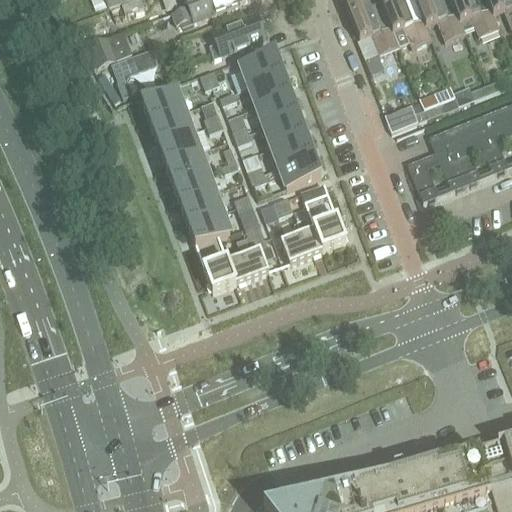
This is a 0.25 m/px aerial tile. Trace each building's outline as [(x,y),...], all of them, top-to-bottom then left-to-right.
[(139,0),(104,0),(108,12),(140,1),(139,0)] [(170,19),(219,0),(185,0),(181,2),(185,12),(170,18),(170,19)] [(247,0),(219,0),(170,19),(175,30),(212,17),(213,21),(238,11),(237,8),(249,4),(247,0)] [(411,54),(431,46),(412,0),(413,1),(403,5),(400,0),(383,0),(378,2),(398,53),(399,53),(393,38),(403,34),(411,54)] [(465,40),(448,0),(412,0),(431,46),(432,46),(427,32),(436,28),(444,48),(465,40)] [(478,43),(498,35),(484,0),(448,0),(465,40),(460,27),(470,24),(478,43)] [(511,37),(511,36),(511,0),(484,0),(498,35),(499,35),(494,21),(503,17),(511,37)] [(378,61),(398,53),(378,2),(377,3),(380,9),(370,13),(366,1),(345,10),(359,46),(370,42),(378,61)] [(231,57),(231,59),(265,47),(256,23),(223,35),(213,39),(221,61),(231,57)] [(107,41),(88,48),(96,70),(116,62),(107,41)] [(132,80),(157,71),(151,56),(111,71),(124,106),(135,101),(128,85),(132,80)] [(248,94),(282,81),(275,60),(240,73),(248,94)] [(255,114),(290,101),(282,81),(248,94),(255,114)] [(212,84),(205,87),(210,98),(216,96),(212,84)] [(485,91),(489,100),(503,94),(500,85),(485,91)] [(203,101),(210,98),(205,87),(198,89),(203,101)] [(489,100),(485,91),(470,97),(474,105),(489,100)] [(142,110),(149,130),(184,118),(176,97),(142,110)] [(222,111),(233,107),(231,100),(219,104),(222,111)] [(255,114),(263,134),(298,121),(290,101),(255,114)] [(511,110),(429,144),(435,160),(407,171),(423,209),(428,207),(428,208),(434,206),(433,204),(438,202),(427,175),(439,170),(450,198),(456,196),(456,197),(462,195),(461,193),(469,190),(470,192),(476,189),(475,188),(480,186),(469,158),(481,153),(492,181),(497,179),(498,180),(503,178),(503,177),(508,175),(497,147),(511,140),(511,110)] [(423,116),(427,124),(442,118),(438,110),(423,116)] [(423,116),(414,120),(410,112),(384,122),(391,139),(417,129),(417,128),(427,124),(423,116)] [(149,130),(157,151),(192,138),(184,118),(149,130)] [(209,131),(220,127),(218,120),(206,125),(209,131)] [(305,141),(298,121),(263,134),(271,154),(305,141)] [(220,127),(209,131),(211,138),(223,134),(220,127)] [(232,138),(234,145),(246,141),(243,134),(232,138)] [(164,171),(199,158),(192,138),(157,151),(164,171)] [(246,141),(234,145),(237,152),(248,147),(246,141)] [(313,162),(305,141),(271,154),(278,175),(313,162)] [(199,158),(164,171),(172,191),(207,178),(199,158)] [(224,172),(235,168),(233,161),(221,165),(224,172)] [(313,162),(278,175),(286,195),(320,182),(313,162)] [(238,174),(235,168),(224,172),(226,179),(238,174)] [(247,179),(250,185),(261,181),(258,174),(247,179)] [(207,178),(172,191),(180,211),(214,198),(207,178)] [(261,181),(250,185),(252,192),(264,188),(261,181)] [(222,219),(214,198),(180,211),(187,232),(222,219)] [(239,212),(250,208),(248,201),(236,206),(239,212)] [(328,202),(304,211),(313,235),(322,258),(346,249),(328,202)] [(287,204),(281,206),(285,218),(292,215),(287,204)] [(285,218),(281,206),(274,209),(278,220),(285,218)] [(250,208),(239,212),(242,219),(253,215),(250,208)] [(195,252),(218,243),(229,239),(222,219),(187,232),(195,252)] [(322,258),(313,235),(281,247),(289,270),(322,258)] [(250,243),(253,250),(264,245),(262,239),(250,243)] [(212,299),(236,290),(227,267),(218,243),(195,252),(212,299)] [(264,245),(253,250),(256,256),(260,255),(267,252),(264,245)] [(260,255),(256,256),(227,267),(236,290),(269,278),(260,255)] [(511,511),(511,474),(505,449),(341,498),(293,511),(511,511)]
